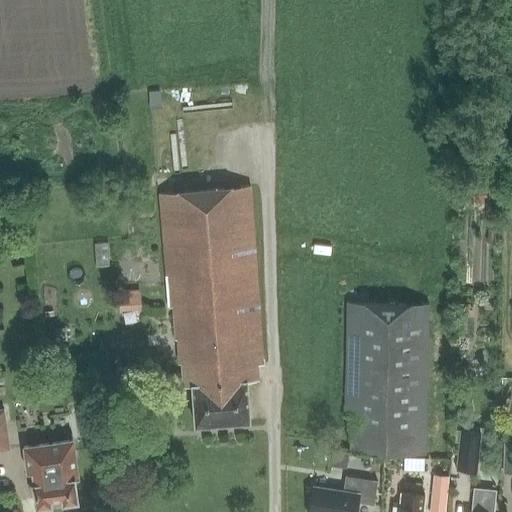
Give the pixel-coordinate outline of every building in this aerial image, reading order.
[(260,368),(266,367),(252,188),(161,195),(171,322),(175,322),(177,341),(181,341),(182,357),(185,357),(187,388),(194,388),(197,427),(251,423),(248,384),(261,383),(260,368)] [(469,200),(469,191),(460,191),(460,200),(469,200)] [(483,208),(484,195),(471,194),(470,207),(483,208)] [(115,288),(116,309),(140,308),(139,287),(115,288)] [(426,456),(429,306),(348,304),(346,419),(353,419),(352,454),(426,456)] [(459,315),(469,315),(469,304),(459,304),(459,315)] [(66,328),(55,328),(56,342),(67,342),(66,328)] [(0,452),(11,451),(5,410),(0,410),(0,452)] [(478,472),(482,431),(461,429),(456,469),(478,472)] [(76,481),(81,481),(76,442),(26,448),(29,475),(34,474),(38,507),(79,502),(76,481)] [(511,473),(511,443),(504,443),(503,473),(511,473)] [(332,446),(330,462),(347,464),(349,448),(332,446)] [(377,483),(371,482),(346,478),(343,492),(314,488),(309,511),(356,511),(358,504),(374,507),(377,483)] [(495,504),(496,490),(475,487),(472,511),(492,511),(493,504),(495,504)] [(434,488),(431,511),(444,511),(447,489),(434,488)] [(423,511),(425,496),(402,495),(401,510),(393,509),(393,511),(423,511)]
